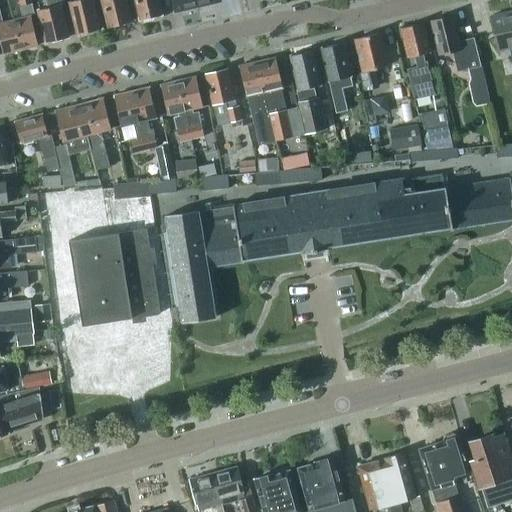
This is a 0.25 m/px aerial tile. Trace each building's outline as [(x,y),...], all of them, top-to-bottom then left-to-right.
[(18,0),(23,18),(13,20),(20,50),(37,46),(30,16),(34,15),(30,0),(18,0)] [(37,11),(45,43),(68,38),(60,5),(64,4),(63,0),(46,0),(48,8),(37,11)] [(78,0),(68,2),(76,35),(99,30),(92,0),(78,0)] [(100,0),(107,28),(131,22),(125,0),(100,0)] [(157,0),(133,0),(139,20),(161,15),(157,0)] [(170,0),(173,12),(197,7),(195,0),(170,0)] [(511,63),(511,17),(510,11),(489,17),(497,51),(509,48),(511,63)] [(0,44),(2,54),(20,50),(13,20),(2,23),(0,13),(0,44)] [(452,16),(430,21),(438,55),(452,52),(455,65),(457,72),(468,69),(480,66),(473,38),(458,41),(452,16)] [(400,28),(407,58),(414,56),(416,67),(406,69),(414,100),(434,95),(426,62),(424,62),(422,54),(429,53),(422,23),(400,28)] [(380,33),(354,39),(362,72),(363,72),(366,88),(377,85),(373,70),(388,66),(380,33)] [(329,47),(320,49),(331,95),(327,96),(330,108),(346,105),(340,79),(350,76),(342,43),(338,44),(335,43),(331,44),(329,47)] [(290,56),(297,90),(296,90),(298,102),(305,134),(324,130),(320,110),(319,110),(316,98),(314,91),(312,92),(311,88),(320,86),(312,51),(308,52),(305,51),(300,52),(298,54),(290,56)] [(275,58),(257,62),(275,141),(303,135),(301,124),(289,127),(280,88),(282,88),(275,58)] [(259,145),(275,141),(257,62),(238,66),(246,96),(247,96),(259,145)] [(480,66),(468,69),(470,80),(475,78),(480,101),(488,99),(480,66)] [(205,74),(217,126),(241,120),(238,106),(236,106),(227,69),(205,74)] [(195,77),(178,81),(190,139),(203,136),(200,122),(198,111),(192,112),(192,108),(203,105),(195,77)] [(179,142),(190,139),(178,81),(160,85),(167,115),(177,113),(178,116),(173,118),(179,142)] [(148,88),(131,92),(144,150),(157,147),(152,129),(149,130),(147,120),(155,118),(148,88)] [(144,150),(131,92),(113,96),(124,141),(129,140),(132,153),(144,150)] [(92,133),(87,135),(90,149),(95,170),(109,166),(100,131),(111,129),(103,98),(85,103),(88,117),(92,133)] [(68,155),(90,149),(87,135),(92,133),(88,117),(85,103),(55,111),(64,145),(66,145),(68,155)] [(420,115),(424,130),(447,124),(443,109),(420,115)] [(59,169),(54,148),(51,135),(47,136),(41,115),(14,122),(20,143),(23,143),(23,145),(32,142),(32,140),(38,138),(44,161),(56,158),(59,169)] [(424,144),(450,138),(447,124),(424,130),(421,131),(424,144)] [(389,129),(392,150),(420,146),(417,125),(389,129)] [(66,145),(64,145),(54,148),(59,169),(71,166),(68,155),(66,145)] [(504,145),(495,146),(496,154),(496,157),(505,157),(504,145)] [(457,149),(445,150),(446,159),(458,158),(457,149)] [(445,150),(433,151),(434,160),(446,159),(445,150)] [(433,151),(421,152),(422,161),(434,160),(433,151)] [(283,156),(284,167),(310,164),(309,152),(283,156)] [(421,152),(409,153),(410,159),(410,162),(422,161),(421,152)] [(176,179),(196,177),(194,159),(174,161),(176,179)] [(238,172),(255,171),(254,160),(237,162),(238,172)] [(75,185),(70,167),(59,169),(63,187),(75,185)] [(320,168),(313,168),(314,181),(321,181),(322,180),(321,167),(320,168)] [(313,168),(304,169),(305,182),(314,181),(313,168)] [(304,169),(295,170),(297,183),(305,182),(304,169)] [(287,170),(278,171),(279,184),(288,183),(287,170)] [(295,170),(287,170),(288,183),(297,183),(295,170)] [(266,172),(254,173),(254,184),(255,186),(267,185),(266,172)] [(242,259),(301,250),(301,254),(327,250),(326,246),(450,226),(450,229),(511,218),(511,193),(511,186),(510,179),(443,189),(441,174),(401,180),(401,179),(165,216),(181,322),(215,317),(207,266),(243,261),(242,259)] [(42,177),(43,189),(60,187),(59,176),(42,177)] [(219,176),(210,177),(211,190),(220,189),(219,176)] [(227,176),(219,176),(220,189),(229,189),(229,188),(227,176)] [(210,177),(202,178),(203,190),(203,191),(211,190),(210,177)] [(16,188),(6,189),(5,181),(0,181),(0,204),(7,203),(7,202),(17,201),(16,188)] [(175,181),(166,182),(167,193),(176,193),(175,181)] [(158,182),(149,183),(150,195),(158,194),(158,182)] [(166,182),(158,182),(158,194),(167,193),(166,182)] [(113,186),(114,199),(150,196),(148,183),(113,186)] [(13,207),(13,211),(0,212),(0,236),(1,237),(0,224),(0,221),(26,219),(24,205),(13,207)] [(146,228),(68,240),(81,326),(160,313),(146,228)] [(0,268),(11,268),(9,255),(44,251),(42,236),(0,240),(0,268)] [(26,271),(0,273),(0,300),(9,300),(8,288),(27,286),(26,271)] [(0,342),(16,341),(15,335),(33,333),(30,310),(29,300),(0,302),(0,342)] [(51,320),(49,304),(34,306),(36,322),(51,320)] [(45,340),(54,339),(53,329),(44,330),(45,340)] [(0,389),(6,389),(7,393),(23,389),(21,377),(5,380),(2,365),(0,365),(0,389)] [(42,386),(39,374),(21,377),(24,389),(42,386)] [(0,435),(11,432),(9,429),(43,418),(39,387),(0,395),(0,435)] [(465,511),(460,495),(455,497),(450,484),(454,483),(452,476),(469,471),(458,436),(457,436),(452,433),(444,436),(441,441),(441,442),(418,449),(438,511),(465,511)] [(489,435),(470,441),(478,466),(474,468),(480,486),(485,501),(504,495),(506,501),(511,499),(511,467),(501,435),(490,438),(489,435)] [(357,467),(368,510),(388,505),(389,511),(401,511),(398,502),(408,499),(411,511),(423,511),(418,496),(414,498),(403,453),(382,458),(383,460),(357,467)] [(297,468),(308,511),(343,501),(343,500),(332,458),(314,463),(297,468)] [(236,467),(212,473),(221,504),(237,500),(240,511),(255,511),(256,511),(252,496),(245,498),(236,467)] [(300,511),(289,470),(272,475),(272,474),(254,479),(262,511),(300,511)] [(222,511),(221,505),(221,504),(212,473),(189,480),(198,511),(210,508),(211,511),(222,511)] [(354,511),(351,498),(343,500),(343,501),(344,506),(342,506),(343,511),(354,511)] [(169,511),(168,508),(152,511),(116,511),(113,500),(68,511),(169,511)]
